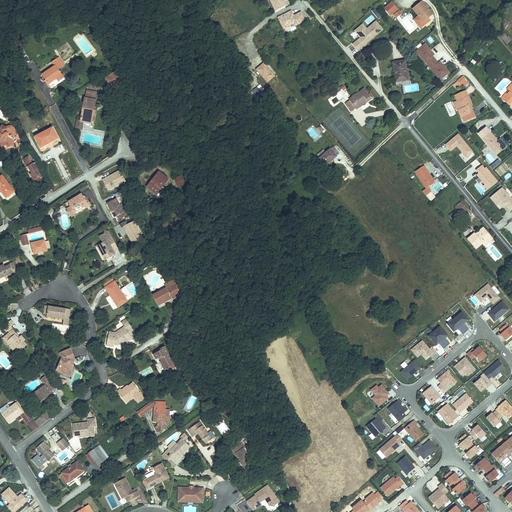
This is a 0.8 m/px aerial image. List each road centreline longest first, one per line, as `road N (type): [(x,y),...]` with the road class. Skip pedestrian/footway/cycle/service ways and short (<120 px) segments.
road 1 (residential): [(14,452),(105,380),(89,310),(74,288),(43,288),(20,305)]
road 2 (residential): [(511,250),(405,122)]
road 3 (residential): [(405,122),(302,0)]
road 4 (residential): [(0,228),(126,145)]
road 5 (residential): [(511,126),(463,72),(405,122)]
road 6 (residential): [(410,394),(477,336),(494,339),(511,359)]
